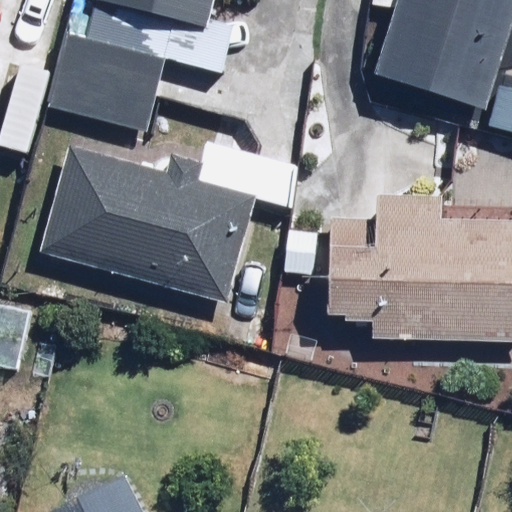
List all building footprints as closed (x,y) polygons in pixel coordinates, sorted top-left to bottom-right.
[(0,0),(0,97),(8,69),(37,77),(57,0),(0,0)] [(220,0),(98,0),(89,40),(65,34),(46,109),(146,133),(162,67),(221,81),(234,27),(215,22),(220,0)] [(511,87),(495,82),(511,24),(511,0),(370,0),(369,7),(391,13),(372,80),(486,113),(481,131),(511,140),(511,87)] [(199,189),(68,151),(41,245),(22,240),(12,274),(38,281),(47,250),(227,302),(255,205),(290,215),(301,174),(211,149),(199,189)] [(361,325),(360,341),(511,348),(511,231),(441,227),(442,201),(379,198),(377,223),(326,220),(320,323),(361,325)] [(133,511),(118,482),(62,511),(133,511)]
